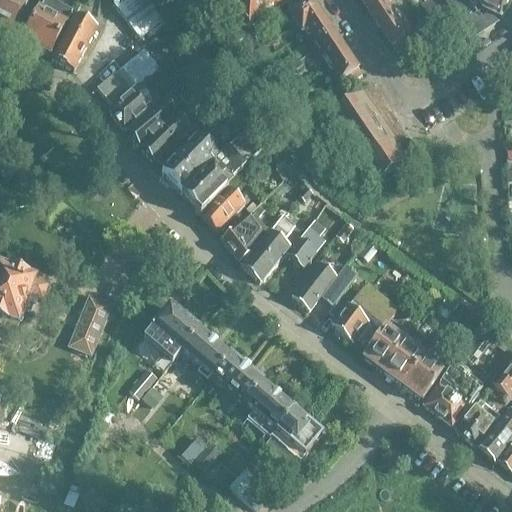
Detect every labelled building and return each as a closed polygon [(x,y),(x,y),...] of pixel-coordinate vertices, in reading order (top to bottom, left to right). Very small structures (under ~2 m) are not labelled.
[(10,36),(24,10),(29,0),(0,0),(0,31),(1,31),(10,36)] [(163,23),(145,0),(121,0),(117,3),(113,7),(139,41),(163,23)] [(267,15),(257,0),(244,0),(236,6),(250,27),(267,15)] [(284,3),(282,0),(257,0),(267,15),(284,3)] [(392,2),(390,0),(359,0),(370,16),(392,2)] [(461,10),(454,0),(444,0),(454,15),(461,10)] [(488,0),(454,0),(461,10),(466,17),(473,11),(490,1),(488,0)] [(502,23),(507,13),(511,2),(511,0),(488,0),(490,1),(473,11),(466,17),(458,21),(472,42),(502,23)] [(403,19),(392,2),(370,16),(382,33),(403,19)] [(49,59),(65,30),(60,27),(66,14),(45,3),(39,15),(38,15),(22,45),(49,59)] [(325,22),(313,4),(292,18),(304,36),(325,22)] [(466,17),(461,10),(454,15),(458,21),(466,17)] [(418,41),(403,19),(382,33),(397,55),(418,41)] [(72,75),(95,32),(73,20),(50,63),(72,75)] [(336,39),(333,34),(325,22),(304,36),(315,53),(336,39)] [(347,56),(339,43),(336,39),(315,53),(326,70),(347,56)] [(271,58),(265,50),(260,53),(266,61),(271,58)] [(111,110),(158,72),(142,54),(96,92),(111,110)] [(362,78),(356,69),(347,56),(326,70),(341,93),(362,78)] [(301,68),(298,64),(296,60),(286,67),(291,75),(301,68)] [(145,85),(130,98),(109,115),(108,114),(108,115),(123,135),(124,134),(161,104),(145,85)] [(409,165),(364,98),(334,118),(379,185),(409,165)] [(139,152),(183,115),(172,101),(126,137),(139,153),(139,152)] [(183,115),(139,152),(153,167),(196,128),(183,115)] [(180,198),(199,219),(226,192),(224,190),(261,157),(244,138),(216,164),(181,198),(180,198)] [(181,198),(216,164),(196,143),(179,159),(178,159),(161,176),(181,198)] [(217,237),(243,210),(236,203),(227,193),(200,220),(217,237)] [(251,255),(264,240),(249,221),(220,243),(238,267),(239,266),(251,255)] [(302,273),(324,247),(306,231),(290,251),(284,259),(302,273)] [(259,287),(284,259),(290,251),(270,235),(241,270),(259,287)] [(308,315),(335,282),(318,268),(291,302),(308,315)] [(26,314),(32,299),(41,303),(47,288),(0,269),(0,332),(2,334),(6,323),(17,328),(18,324),(22,321),(23,318),(22,314),(23,312),(26,314)] [(331,311),(355,280),(345,272),(321,303),(331,311)] [(383,332),(397,314),(367,289),(348,311),(346,310),(331,329),(362,357),(378,337),(379,337),(383,332)] [(457,306),(446,297),(442,303),(453,311),(457,306)] [(90,357),(110,309),(89,301),(70,349),(71,350),(90,357)] [(198,335),(169,311),(151,331),(152,332),(144,341),(172,364),(179,355),(180,355),(197,335),(197,336),(198,335)] [(511,352),(511,348),(483,324),(460,358),(473,368),(483,356),(485,356),(488,353),(488,350),(490,347),(494,350),(496,347),(508,357),(511,352)] [(382,375),(403,347),(383,332),(379,337),(364,358),(362,361),(382,375)] [(228,361),(197,336),(197,335),(180,355),(212,382),(229,362),(228,361)] [(401,390),(422,361),(403,347),(382,375),(401,390)] [(262,387),(229,360),(228,361),(229,362),(212,382),(243,408),(260,388),(261,388),(262,387)] [(421,404),(442,376),(422,361),(401,390),(421,404)] [(508,401),(511,396),(511,369),(503,381),(498,377),(490,386),(508,401)] [(146,413),(164,391),(145,374),(127,397),(146,413)] [(437,421),(463,385),(449,374),(423,409),(437,421)] [(451,432),(478,396),(463,385),(437,421),(451,432)] [(292,414),(291,414),(261,388),(260,388),(243,408),(275,434),(292,414)] [(475,452),(498,422),(479,407),(466,422),(465,421),(454,434),(475,452)] [(299,464),(321,438),(294,415),(294,414),(292,413),(291,414),(292,414),(275,434),(275,435),(271,440),(299,464)] [(511,422),(506,417),(476,452),(494,468),(497,465),(511,447),(511,422)] [(204,480),(223,457),(208,444),(189,467),(204,480)] [(511,476),(511,474),(511,447),(497,465),(511,476)] [(270,499),(244,475),(229,492),(247,507),(253,500),(263,508),(270,499)]
